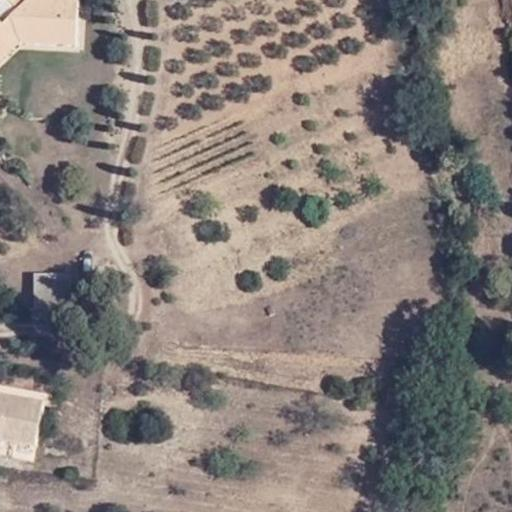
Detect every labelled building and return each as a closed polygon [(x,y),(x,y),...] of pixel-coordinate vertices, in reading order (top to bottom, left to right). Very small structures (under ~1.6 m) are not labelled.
[(0,0),(0,42),(0,41),(0,33),(7,27),(19,43),(76,46),(77,3),(34,0),(26,0),(18,8),(13,1),(5,7),(0,0)] [(0,57),(19,43),(7,27),(0,33),(0,41),(0,42),(0,57)] [(72,276),(36,277),(36,309),(52,309),(52,318),(72,319),(72,291),(72,276)] [(78,285),(72,291),(81,301),(87,294),(78,285)] [(391,388),(388,402),(404,404),(405,390),(391,388)] [(0,438),(33,444),(41,402),(0,394),(0,438)]
